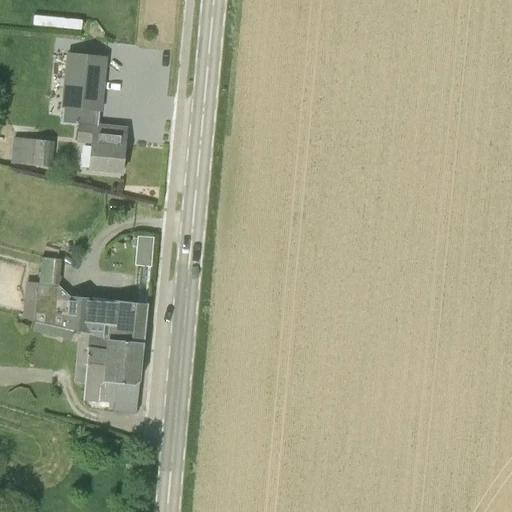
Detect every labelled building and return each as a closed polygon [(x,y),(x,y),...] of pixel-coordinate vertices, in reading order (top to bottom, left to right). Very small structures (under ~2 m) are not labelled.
[(100,111),(105,59),(67,55),(62,107),(100,111)] [(126,129),(98,127),(98,121),(80,119),(77,139),(92,141),(89,172),(121,175),(126,129)] [(12,165),(33,166),(35,140),(14,138),(12,165)] [(33,166),(49,168),(52,142),(35,140),(33,166)] [(140,234),(139,259),(154,260),(155,235),(140,234)] [(35,322),(65,329),(67,316),(68,297),(68,296),(59,287),(57,287),(39,286),(37,286),(37,292),(34,322),(35,322)] [(93,300),(69,297),(65,329),(73,331),(89,334),(109,340),(143,344),(147,305),(113,302),(93,300)] [(71,339),(73,331),(65,329),(35,322),(33,331),(71,339)] [(142,347),(143,344),(109,340),(89,334),(83,400),(99,402),(102,379),(139,382),(142,347)] [(139,383),(139,382),(102,379),(99,402),(108,403),(108,412),(136,415),(139,383)] [(83,432),(79,448),(115,459),(119,442),(83,432)]
